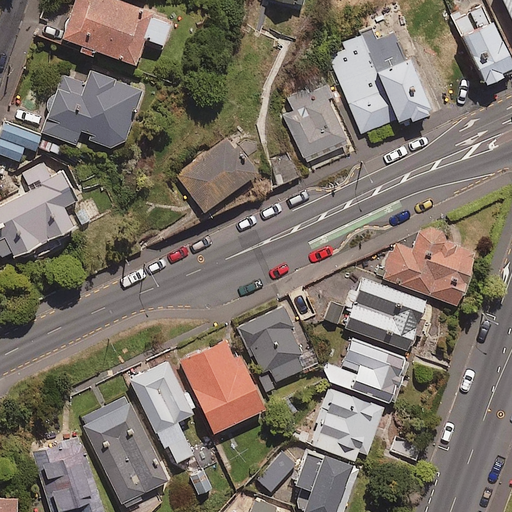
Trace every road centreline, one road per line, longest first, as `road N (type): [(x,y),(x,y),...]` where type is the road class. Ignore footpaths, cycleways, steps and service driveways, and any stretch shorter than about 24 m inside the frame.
road 1 (tertiary): [(0,357),(511,129)]
road 2 (secondary): [(511,354),(454,511)]
